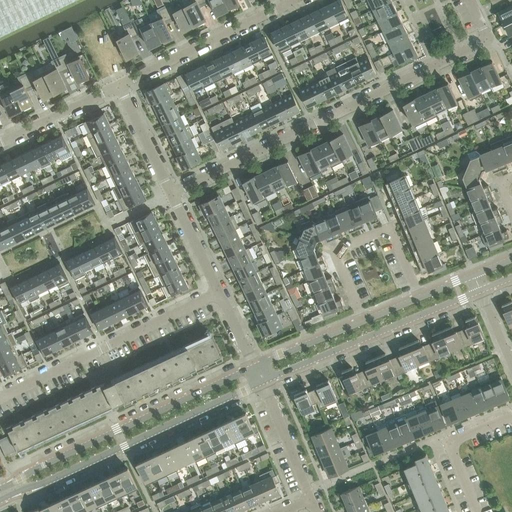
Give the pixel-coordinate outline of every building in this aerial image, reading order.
[(0,0),(0,37),(76,0),(0,0)] [(193,0),(184,4),(194,26),(206,20),(198,5),(204,2),(202,0),(193,0)] [(202,0),(204,2),(208,0),(209,0),(217,15),(228,10),(223,0),(202,0)] [(223,0),(228,10),(239,4),(237,0),(223,0)] [(340,0),(339,0),(330,5),(338,21),(348,16),(340,0)] [(350,0),(343,0),(348,8),(353,6),(350,0)] [(368,0),(373,10),(392,1),(391,0),(368,0)] [(511,5),(498,12),(504,23),(511,19),(511,0),(511,1),(511,5)] [(373,10),(379,20),(397,11),(392,1),(373,10)] [(171,4),(165,7),(170,18),(176,16),(183,31),(194,26),(184,4),(174,9),(171,4)] [(124,23),(131,20),(123,5),(116,9),(124,23)] [(330,5),(320,9),(328,26),(338,21),(330,5)] [(161,16),(151,21),(161,42),(172,37),(165,21),(170,18),(165,7),(158,10),(161,16)] [(115,23),(121,21),(117,9),(111,11),(115,23)] [(320,9),(311,14),(319,31),(328,26),(320,9)] [(350,13),(353,19),(358,17),(355,10),(350,13)] [(379,20),(384,31),(402,22),(397,11),(379,20)] [(311,14),(301,19),(309,35),(319,31),(311,14)] [(361,23),(358,17),(353,19),(356,25),(361,23)] [(301,19),(291,23),(299,40),(309,35),(301,19)] [(138,20),(131,23),(137,35),(142,32),(150,48),(161,42),(151,21),(140,26),(138,20)] [(384,31),(389,42),(407,33),(402,22),(384,31)] [(131,37),(137,35),(131,23),(125,26),(127,32),(113,39),(112,35),(111,35),(123,58),(126,57),(127,59),(139,53),(131,37)] [(291,23),(281,28),(289,45),(290,44),(299,40),(291,23)] [(364,27),(358,30),(361,37),(367,34),(364,27)] [(281,53),(291,49),(292,48),(290,44),(289,45),(281,28),(271,33),(281,53)] [(350,37),(357,34),(354,28),(347,31),(350,37)] [(64,30),(58,33),(62,40),(68,37),(64,30)] [(389,42),(394,52),(413,44),(407,33),(389,42)] [(340,35),(334,38),(337,43),(343,41),(340,35)] [(264,36),(254,41),(262,58),(272,53),(264,36)] [(49,37),(43,40),(48,50),(54,48),(49,37)] [(360,42),(358,37),(351,40),(354,45),(360,42)] [(330,47),(337,43),(334,38),(327,41),(330,47)] [(254,41),(244,46),(252,63),(262,58),(254,41)] [(365,45),(369,52),(374,49),(371,42),(365,45)] [(344,43),(338,46),(341,51),(347,49),(344,43)] [(320,44),(315,47),(317,53),(323,50),(320,44)] [(418,55),(413,44),(394,52),(400,64),(418,55)] [(244,46),(235,51),(243,67),(252,63),(244,46)] [(291,49),(295,57),(298,62),(304,60),(301,54),(299,55),(295,46),(292,48),(291,49)] [(334,55),(341,51),(338,46),(331,49),(334,55)] [(311,56),(317,53),(315,47),(308,50),(311,56)] [(377,55),(374,49),(369,52),(372,58),(377,55)] [(235,51),(225,55),(233,72),(243,67),(235,51)] [(325,53),(319,56),(321,61),(327,58),(325,53)] [(65,55),(59,58),(64,70),(70,67),(77,82),(89,77),(79,55),(68,61),(65,55)] [(225,55),(215,60),(223,77),(233,72),(225,55)] [(314,64),(321,61),(319,56),(312,59),(314,64)] [(291,66),(298,62),(295,57),(288,60),(291,66)] [(355,57),(346,62),(356,83),(366,78),(358,62),(355,57)] [(368,57),(358,62),(366,78),(376,73),(368,57)] [(52,61),(42,66),(55,93),(66,88),(59,72),(64,70),(59,58),(55,60),(52,61)] [(215,60),(205,65),(213,81),(223,77),(215,60)] [(374,62),(379,73),(385,71),(379,60),(374,62)] [(305,62),(299,65),(302,70),(308,67),(305,62)] [(346,62),(336,67),(346,88),(356,83),(346,62)] [(492,62),(481,67),(490,87),(501,81),(492,62)] [(205,65),(196,69),(204,86),(213,81),(205,65)] [(295,74),(302,70),(299,65),(293,68),(295,74)] [(32,71),(25,74),(31,86),(36,83),(44,99),(55,93),(42,66),(32,71)] [(274,67),(268,70),(270,75),(276,73),(274,67)] [(326,71),(328,76),(337,92),(346,88),(336,67),(326,71)] [(481,67),(470,72),(479,92),(480,91),(490,87),(481,67)] [(194,91),(204,86),(196,69),(185,74),(194,91)] [(264,79),(270,75),(268,70),(261,73),(264,79)] [(482,95),(480,91),(479,92),(470,72),(459,78),(470,100),(482,95)] [(21,83),(11,88),(22,109),(33,104),(25,88),(31,86),(25,74),(19,78),(21,83)] [(182,88),(187,86),(182,74),(177,77),(182,88)] [(278,75),(272,78),(274,83),(280,81),(278,75)] [(254,76),(248,79),(251,85),(257,82),(254,76)] [(328,76),(319,80),(327,97),(337,92),(328,76)] [(267,87),(274,83),(272,78),(265,81),(267,87)] [(244,88),(251,85),(248,79),(242,83),(244,88)] [(319,80),(309,85),(317,102),(327,97),(319,80)] [(0,100),(3,99),(10,115),(22,109),(11,88),(8,81),(0,85),(0,100)] [(151,104),(153,103),(169,95),(170,95),(173,93),(168,81),(146,92),(151,104)] [(448,83),(436,89),(446,108),(457,103),(448,83)] [(258,85),(252,88),(255,93),(261,90),(258,85)] [(307,107),(317,102),(309,85),(299,90),(307,107)] [(235,86),(229,89),(232,94),(238,91),(235,86)] [(248,96),(255,93),(252,88),(246,91),(248,96)] [(225,97),(232,94),(229,89),(222,92),(225,97)] [(436,89),(426,94),(435,113),(436,113),(446,108),(436,89)] [(184,93),(187,99),(193,97),(190,90),(184,93)] [(292,93),(282,98),(290,115),(300,110),(292,93)] [(239,94),(233,97),(235,102),(241,99),(239,94)] [(426,94),(415,99),(426,122),(437,116),(436,113),(435,113),(426,94)] [(153,103),(158,113),(175,105),(170,95),(169,95),(153,103)] [(215,95),(210,98),(212,104),(218,101),(215,95)] [(196,103),(193,97),(187,99),(190,105),(196,103)] [(229,106),(235,102),(233,97),(226,100),(229,106)] [(205,107),(212,104),(210,98),(203,102),(205,107)] [(282,98),(272,103),(280,120),(290,115),(282,98)] [(415,127),(426,122),(415,99),(404,104),(415,127)] [(272,103),(262,108),(270,125),(280,120),(272,103)] [(219,104),(213,106),(216,112),(222,109),(219,104)] [(490,108),(493,113),(501,109),(499,104),(490,108)] [(158,113),(163,124),(180,116),(175,105),(158,113)] [(210,115),(216,112),(213,106),(207,110),(210,115)] [(201,114),(198,107),(193,110),(196,116),(201,114)] [(262,108),(252,113),(261,129),(270,125),(262,108)] [(474,109),(468,111),(473,122),(479,120),(474,109)] [(393,110),(381,115),(391,135),(402,129),(393,110)] [(468,125),(473,122),(468,111),(463,114),(468,125)] [(83,123),(88,133),(88,134),(109,124),(104,112),(83,123)] [(252,113),(243,117),(251,134),(261,129),(252,113)] [(381,115),(371,120),(380,140),(391,135),(381,115)] [(163,124),(168,135),(185,127),(185,126),(180,116),(163,124)] [(231,117),(221,122),(231,143),(241,139),(233,122),(231,117)] [(243,117),(233,122),(241,139),(251,134),(243,117)] [(369,145),(380,140),(371,120),(359,126),(369,145)] [(231,143),(221,122),(211,127),(221,148),(231,143)] [(200,125),(203,132),(208,129),(205,123),(200,125)] [(86,134),(92,146),(115,134),(109,124),(88,134),(88,133),(86,134)] [(168,135),(174,146),(190,138),(191,138),(194,137),(188,124),(185,126),(185,127),(168,135)] [(451,126),(443,130),(445,136),(454,132),(451,126)] [(211,135),(208,129),(203,132),(206,138),(211,135)] [(437,139),(445,136),(443,130),(435,134),(437,139)] [(52,139),(60,156),(61,160),(72,155),(62,134),(52,139)] [(97,156),(99,156),(99,155),(120,145),(115,134),(92,146),(97,156)] [(343,134),(332,139),(341,159),(342,158),(352,153),(343,134)] [(418,135),(413,138),(418,149),(424,146),(418,135)] [(511,135),(501,140),(509,160),(511,158),(511,135)] [(448,137),(438,143),(440,148),(451,142),(448,137)] [(174,146),(178,156),(179,156),(195,148),(191,138),(190,138),(174,146)] [(412,151),(418,149),(413,138),(407,141),(412,151)] [(52,139),(42,144),(50,161),(60,156),(52,139)] [(332,139),(321,145),(330,164),(329,164),(331,167),(343,162),(342,158),(341,159),(332,139)] [(214,154),(219,151),(214,140),(208,142),(214,154)] [(490,145),(492,150),(500,170),(507,167),(505,161),(509,160),(501,140),(490,145)] [(42,144),(32,149),(40,165),(50,161),(42,144)] [(72,147),(76,153),(81,151),(78,144),(72,147)] [(99,155),(99,156),(104,166),(125,156),(120,145),(99,155)] [(321,145),(310,150),(319,169),(320,169),(329,164),(330,164),(321,145)] [(201,160),(195,148),(179,156),(178,156),(177,157),(183,169),(201,160)] [(32,149),(22,153),(31,170),(40,165),(32,149)] [(322,172),(320,169),(319,169),(310,150),(299,155),(310,178),(322,172)] [(492,150),(481,155),(487,169),(491,167),(493,173),(500,170),(492,150)] [(466,169),(481,175),(482,171),(487,169),(481,155),(476,151),(468,154),(470,160),(466,169)] [(22,153),(13,158),(21,175),(31,170),(22,153)] [(388,157),(390,162),(398,158),(396,153),(388,157)] [(425,154),(419,156),(423,166),(429,163),(425,154)] [(104,166),(109,177),(130,167),(125,156),(104,166)] [(367,159),(372,170),(378,168),(372,157),(367,159)] [(13,158),(3,163),(11,179),(21,175),(13,158)] [(288,161),(276,166),(286,185),(297,180),(288,161)] [(363,161),(358,164),(363,175),(368,172),(363,161)] [(3,163),(0,164),(0,181),(1,184),(11,179),(3,163)] [(437,164),(431,166),(436,178),(442,175),(437,164)] [(83,168),(86,175),(91,172),(88,166),(83,168)] [(276,166),(266,171),(275,191),(286,185),(276,166)] [(109,177),(114,188),(135,178),(130,167),(109,177)] [(430,167),(425,169),(429,178),(434,177),(430,167)] [(481,175),(466,169),(462,178),(467,189),(481,183),(479,179),(481,175)] [(352,178),(359,176),(357,170),(350,172),(352,178)] [(266,171),(255,176),(264,196),(265,196),(275,191),(266,171)] [(390,195),(410,187),(405,175),(399,178),(397,173),(386,178),(388,182),(386,183),(390,195)] [(266,199),(265,196),(264,196),(255,176),(244,182),(255,205),(266,199)] [(346,177),(338,181),(340,185),(348,182),(346,177)] [(113,189),(118,200),(141,189),(135,178),(114,188),(113,189)] [(332,189),(340,185),(338,181),(330,185),(332,189)] [(467,189),(472,200),(491,192),(488,185),(483,187),(481,183),(467,189)] [(313,185),(308,188),(313,199),(318,196),(313,185)] [(87,187),(77,192),(85,209),(95,204),(87,187)] [(235,201),(241,198),(236,187),(230,190),(235,201)] [(410,187),(390,195),(395,206),(414,198),(410,187)] [(307,201),(313,199),(308,188),(302,190),(307,201)] [(146,200),(141,189),(118,200),(123,211),(146,200)] [(77,192),(67,197),(75,213),(85,209),(77,192)] [(472,200),(476,211),(490,205),(488,201),(494,199),(491,192),(472,200)] [(205,216),(208,215),(224,207),(219,195),(200,205),(205,216)] [(370,196),(358,201),(365,219),(369,218),(372,223),(379,220),(375,211),(381,209),(376,196),(371,198),(370,196)] [(67,197),(58,201),(57,201),(65,218),(75,213),(67,197)] [(57,198),(46,203),(56,223),(65,218),(57,201),(58,201),(57,198)] [(414,198),(395,206),(400,217),(419,209),(414,198)] [(318,200),(299,208),(301,212),(302,214),(314,208),(313,206),(319,204),(318,200)] [(238,203),(242,211),(246,209),(242,201),(238,203)] [(280,201),(272,204),(275,210),(276,210),(282,207),(283,207),(280,201)] [(346,205),(347,206),(357,229),(363,227),(361,221),(365,219),(358,201),(346,205)] [(46,203),(37,208),(46,228),(56,223),(46,203)] [(291,203),(283,207),(285,212),(293,208),(291,203)] [(492,210),(490,205),(476,211),(481,222),(500,214),(497,207),(492,210)] [(347,206),(336,211),(343,229),(347,227),(350,232),(357,229),(347,206)] [(208,215),(213,225),(230,217),(229,217),(224,207),(208,215)] [(277,216),(285,212),(283,207),(282,207),(276,210),(275,210),(274,211),(277,216)] [(27,213),(28,216),(36,232),(46,228),(37,208),(27,213)] [(250,218),(246,209),(242,211),(246,220),(250,218)] [(419,209),(400,217),(404,228),(424,220),(419,209)] [(129,222),(134,233),(157,222),(152,211),(129,222)] [(252,214),(257,225),(263,222),(257,211),(252,214)] [(325,216),(326,219),(335,238),(341,236),(339,230),(343,229),(336,211),(325,216)] [(481,222),(485,233),(499,228),(498,223),(503,221),(500,214),(481,222)] [(213,225),(218,236),(235,228),(235,229),(238,227),(233,215),(229,217),(230,217),(213,225)] [(28,216),(18,220),(26,237),(36,232),(28,216)] [(327,241),(334,239),(326,219),(315,224),(321,238),(325,236),(327,241)] [(18,220),(9,225),(17,242),(26,237),(18,220)] [(424,220),(404,228),(409,239),(428,231),(424,220)] [(140,245),(143,243),(143,242),(162,233),(157,222),(134,233),(140,245)] [(248,225),(252,233),(257,231),(252,222),(248,225)] [(271,222),(259,227),(276,232),(271,222)] [(316,240),(321,238),(315,224),(304,228),(300,238),(315,243),(316,240)] [(9,225),(0,229),(0,231),(7,246),(17,242),(9,225)] [(218,236),(223,247),(240,239),(235,229),(235,228),(218,236)] [(501,232),(499,228),(485,233),(490,244),(487,245),(490,252),(503,246),(501,240),(510,237),(506,230),(501,232)] [(260,239),(257,231),(252,233),(256,241),(260,239)] [(428,231),(409,239),(413,250),(433,242),(428,231)] [(143,242),(143,243),(148,252),(148,253),(167,244),(162,233),(143,242)] [(115,236),(105,241),(113,258),(123,253),(115,236)] [(313,247),(315,243),(300,238),(296,247),(301,258),(315,252),(313,247)] [(223,247),(229,258),(245,250),(245,249),(240,239),(223,247)] [(105,241),(95,246),(103,262),(113,258),(105,241)] [(433,242),(413,250),(418,261),(437,253),(433,242)] [(144,254),(150,266),(173,255),(167,244),(148,253),(148,252),(144,254)] [(258,246),(262,255),(267,253),(263,244),(258,246)] [(95,246),(85,250),(93,267),(103,262),(95,246)] [(229,258),(234,269),(251,261),(254,260),(248,248),(245,249),(245,250),(229,258)] [(85,250),(75,255),(83,272),(84,271),(93,267),(85,250)] [(317,256),(315,252),(301,258),(306,269),(325,261),(322,254),(317,256)] [(271,261),(267,253),(262,255),(266,264),(271,261)] [(442,264),(437,253),(418,261),(423,273),(431,269),(434,275),(447,269),(444,263),(442,264)] [(86,274),(84,271),(83,272),(75,255),(65,260),(75,279),(86,274)] [(155,277),(159,276),(158,275),(178,265),(173,255),(150,266),(155,277)] [(234,269),(239,280),(256,271),(251,261),(234,269)] [(328,268),(325,261),(306,269),(310,280),(324,274),(323,270),(328,268)] [(60,262),(50,267),(58,284),(57,284),(58,287),(69,282),(60,262)] [(158,275),(159,276),(164,286),(183,276),(178,265),(158,275)] [(269,268),(273,277),(277,275),(273,266),(269,268)] [(50,267),(40,272),(48,289),(57,284),(58,284),(50,267)] [(239,280),(244,290),(261,282),(256,271),(239,280)] [(40,272),(30,277),(38,294),(48,289),(40,272)] [(315,291),(334,283),(331,276),(326,278),(324,274),(310,280),(315,291)] [(281,283),(277,275),(273,277),(277,285),(281,283)] [(189,287),(183,276),(164,286),(162,286),(167,298),(189,287)] [(30,277),(20,282),(29,298),(38,294),(30,277)] [(18,303),(29,298),(20,282),(10,286),(18,303)] [(244,290),(250,301),(266,293),(261,282),(244,290)] [(337,290),(334,283),(315,291),(319,302),(333,296),(332,292),(337,290)] [(128,290),(130,294),(138,310),(148,305),(139,285),(128,290)] [(279,290),(283,298),(287,296),(283,288),(279,290)] [(250,301),(255,312),(272,304),(266,293),(250,301)] [(130,294),(120,298),(128,315),(138,310),(130,294)] [(291,305),(287,296),(283,298),(287,307),(291,305)] [(335,301),(333,296),(319,302),(324,313),(322,314),(324,320),(337,315),(335,309),(344,306),(341,298),(335,301)] [(120,298),(111,303),(119,320),(128,315),(120,298)] [(511,301),(501,305),(510,326),(511,324),(511,301)] [(111,303),(101,308),(109,324),(119,320),(111,303)] [(255,312),(260,322),(260,323),(277,315),(272,304),(255,312)] [(99,329),(109,324),(101,308),(91,313),(99,329)] [(293,322),(298,319),(293,308),(287,311),(293,322)] [(74,317),(75,320),(83,337),(93,332),(84,312),(74,317)] [(282,326),(277,315),(260,323),(260,322),(257,324),(263,335),(282,326)] [(468,331),(463,333),(468,346),(474,344),(473,341),(484,336),(475,316),(465,320),(468,327),(466,327),(468,331)] [(75,320),(66,324),(65,325),(73,341),(83,337),(75,320)] [(54,327),(55,330),(56,329),(64,346),(73,341),(65,325),(66,324),(65,322),(54,327)] [(0,324),(0,338),(8,334),(8,333),(3,323),(0,324)] [(452,326),(442,330),(450,350),(461,346),(462,348),(468,346),(463,333),(458,335),(456,332),(454,332),(452,326)] [(13,332),(15,337),(23,333),(21,328),(13,332)] [(55,330),(46,334),(54,351),(64,346),(56,329),(55,330)] [(434,345),(429,347),(435,360),(440,357),(439,355),(450,350),(442,330),(432,334),(435,340),(433,341),(434,345)] [(0,338),(0,351),(14,345),(17,344),(11,332),(8,333),(8,334),(0,338)] [(44,356),(54,351),(46,334),(36,339),(44,356)] [(173,381),(176,380),(181,377),(180,375),(184,373),(185,375),(193,372),(192,370),(196,368),(197,370),(205,366),(204,364),(208,362),(209,365),(217,361),(216,359),(221,356),(212,336),(106,385),(104,382),(99,385),(97,386),(98,388),(93,390),(92,388),(85,392),(86,394),(82,396),(80,394),(73,397),(74,400),(70,402),(68,399),(61,403),(62,405),(58,407),(56,405),(49,408),(50,411),(46,413),(44,410),(37,414),(38,416),(34,418),(33,416),(25,419),(26,422),(22,424),(21,421),(13,425),(14,427),(9,430),(18,449),(109,407),(124,400),(125,403),(133,399),(132,397),(136,395),(137,397),(145,394),(144,391),(148,389),(149,392),(157,388),(156,386),(160,384),(161,386),(169,383),(168,380),(172,378),(173,381)] [(418,340),(408,344),(417,364),(428,360),(429,362),(435,360),(429,347),(424,349),(423,345),(421,346),(418,340)] [(401,359),(396,361),(401,374),(407,371),(406,369),(417,364),(408,344),(399,348),(401,354),(400,355),(401,359)] [(0,351),(0,364),(19,356),(18,355),(14,345),(0,351)] [(22,353),(18,355),(19,356),(0,364),(0,366),(5,376),(28,365),(22,353)] [(385,354),(375,358),(384,378),(395,373),(396,376),(397,375),(401,374),(396,361),(391,363),(389,359),(388,360),(385,354)] [(368,372),(363,375),(368,387),(374,385),(373,383),(384,378),(375,358),(365,362),(368,368),(366,369),(368,372)] [(362,390),(368,387),(363,375),(358,377),(356,373),(354,374),(352,367),(342,372),(350,392),(361,387),(362,390)] [(500,376),(490,380),(499,401),(509,397),(500,376)] [(317,388),(312,390),(317,402),(317,403),(320,409),(337,402),(328,380),(316,385),(317,388)] [(490,380),(480,385),(489,406),(499,401),(490,380)] [(480,385),(470,389),(479,410),(489,406),(480,385)] [(312,405),(317,403),(317,402),(312,390),(307,392),(306,389),(301,391),(300,389),(291,393),(295,402),(297,401),(303,416),(315,411),(312,405)] [(469,414),(479,410),(470,389),(460,393),(461,396),(469,414)] [(380,396),(382,401),(391,398),(389,393),(380,396)] [(459,418),(469,414),(461,396),(451,400),(459,418)] [(448,422),(459,418),(451,400),(441,405),(448,422)] [(345,401),(340,403),(344,416),(349,415),(345,401)] [(425,405),(426,407),(434,428),(445,424),(435,401),(425,405)] [(374,408),(368,410),(370,414),(371,416),(381,412),(378,406),(374,408)] [(426,407),(416,411),(424,432),(434,428),(426,407)] [(424,432),(416,411),(415,410),(405,414),(407,419),(415,436),(424,432)] [(245,413),(235,418),(244,436),(254,431),(254,430),(257,429),(255,422),(251,424),(245,413)] [(235,418),(225,422),(234,441),(233,441),(235,444),(246,438),(244,436),(235,418)] [(405,440),(415,436),(407,419),(397,423),(405,440)] [(225,422),(216,427),(224,445),(233,441),(234,441),(225,422)] [(395,445),(405,440),(397,423),(387,427),(395,445)] [(216,427),(206,431),(216,452),(216,454),(226,449),(224,445),(216,427)] [(385,449),(395,445),(387,427),(377,431),(385,449)] [(312,436),(317,446),(335,438),(331,428),(312,436)] [(206,431),(196,436),(206,457),(216,452),(206,431)] [(374,453),(385,449),(377,431),(367,435),(374,453)] [(9,434),(0,438),(0,444),(5,455),(16,450),(15,449),(17,448),(11,435),(9,435),(9,434)] [(196,436),(186,440),(195,459),(194,459),(196,462),(206,457),(196,436)] [(317,446),(321,456),(339,448),(335,438),(317,446)] [(186,440),(177,445),(185,463),(194,459),(195,459),(186,440)] [(177,445),(167,450),(175,468),(176,468),(185,463),(177,445)] [(321,456),(325,466),(344,458),(339,448),(321,456)] [(167,450),(157,454),(167,475),(177,470),(176,468),(175,468),(167,450)] [(267,453),(259,456),(262,461),(269,458),(267,453)] [(360,456),(364,462),(368,460),(365,453),(360,456)] [(157,454),(147,459),(157,480),(167,475),(157,454)] [(427,459),(405,468),(423,511),(449,511),(426,454),(425,454),(427,459)] [(348,469),(344,458),(325,466),(329,476),(348,469)] [(147,485),(157,480),(147,459),(137,464),(147,485)] [(128,468),(118,473),(127,494),(138,489),(128,468)] [(118,473),(108,477),(118,498),(127,494),(118,473)] [(272,476),(261,480),(269,497),(279,493),(275,484),(279,482),(277,475),(272,476)] [(108,477),(98,482),(108,503),(118,498),(108,477)] [(261,480),(252,485),(259,502),(269,497),(261,480)] [(98,482),(88,486),(97,505),(96,505),(97,508),(108,503),(98,482)] [(252,485),(242,489),(249,506),(259,502),(252,485)] [(88,486),(78,491),(87,509),(88,509),(96,505),(97,505),(88,486)] [(342,493),(346,504),(363,497),(359,486),(342,493)] [(242,489),(232,494),(239,511),(249,506),(242,489)] [(78,491),(69,495),(76,511),(88,511),(89,511),(88,509),(87,509),(78,491)] [(232,494),(222,498),(228,511),(236,511),(239,511),(232,494)] [(76,511),(69,495),(59,500),(64,511),(76,511)] [(346,504),(349,511),(354,511),(367,507),(363,497),(346,504)] [(210,498),(200,502),(204,511),(216,511),(212,502),(210,498)] [(228,511),(222,498),(212,502),(216,511),(228,511)] [(64,511),(59,500),(49,505),(52,511),(64,511)] [(157,503),(159,508),(166,505),(164,500),(157,503)] [(190,507),(192,511),(204,511),(200,502),(190,507)]
